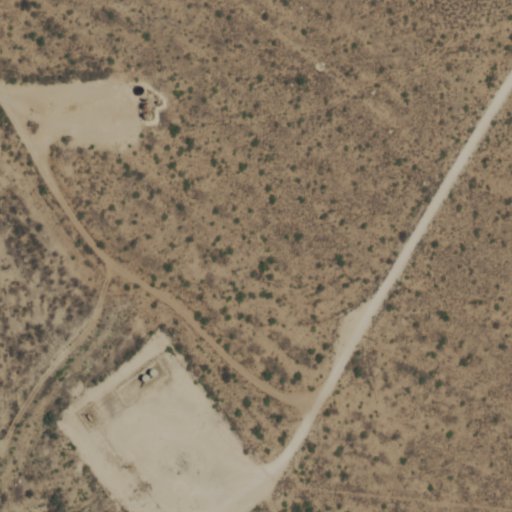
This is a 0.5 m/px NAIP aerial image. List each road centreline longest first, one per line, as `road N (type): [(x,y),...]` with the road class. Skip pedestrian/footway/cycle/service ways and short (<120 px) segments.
road 1 (residential): [(272,511),(224,414),(174,363),(0,102)]
road 2 (residential): [(4,95),(104,88),(125,96),(129,115),(115,130),(86,132),(4,95)]
road 3 (residential): [(111,271),(72,353),(0,450)]
